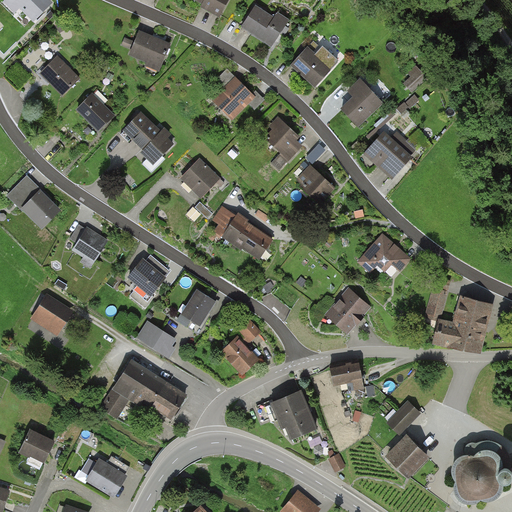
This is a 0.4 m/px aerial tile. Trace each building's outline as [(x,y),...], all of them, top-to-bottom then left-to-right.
[(51,4),(47,0),(9,0),(5,4),(15,13),(21,8),(35,21),(51,4)] [(203,0),(209,3),(207,7),(227,16),(234,0),(203,0)] [(291,28),(256,7),(245,26),(279,46),(291,28)] [(3,28),(0,31),(0,47),(7,54),(18,41),(3,28)] [(175,46),(139,34),(132,55),(168,67),(175,46)] [(338,73),(310,48),(294,66),(322,90),(338,73)] [(81,80),(57,54),(37,72),(60,98),(81,80)] [(234,71),(210,96),(236,121),(260,96),(234,71)] [(407,82),(414,90),(425,82),(418,73),(407,82)] [(356,96),(343,110),(362,129),(390,102),(366,78),(352,92),(356,96)] [(120,117),(96,94),(82,109),(106,132),(120,117)] [(310,141),(281,117),(265,138),(283,152),(272,165),(283,174),(310,141)] [(163,135),(149,121),(135,136),(149,150),(146,153),(159,166),(179,145),(166,132),(163,135)] [(413,156),(387,136),(371,155),(398,176),(413,156)] [(321,142),(308,156),(316,164),(329,149),(321,142)] [(223,181),(199,158),(184,174),(209,196),(223,181)] [(341,183),(316,164),(303,180),(328,199),(341,183)] [(67,211),(30,176),(11,196),(48,232),(67,211)] [(272,243),(223,209),(214,221),(222,226),(217,233),(259,262),(272,243)] [(114,243),(89,228),(87,230),(83,227),(74,241),(79,244),(75,251),(87,258),(85,262),(97,270),(114,243)] [(417,258),(387,234),(364,263),(379,276),(384,271),(397,282),(417,258)] [(172,279),(146,259),(131,278),(157,298),(172,279)] [(353,287),(330,317),(351,334),(375,303),(353,287)] [(487,353),(498,306),(466,298),(460,323),(447,320),(453,291),(437,288),(430,320),(445,324),(440,343),(487,353)] [(221,301),(199,289),(185,315),(208,326),(221,301)] [(77,317),(49,298),(36,317),(64,335),(77,317)] [(254,345),(265,333),(245,316),(234,328),(254,345)] [(178,340),(150,323),(139,340),(168,357),(178,340)] [(263,364),(241,339),(226,352),(249,377),(263,364)] [(190,395),(133,361),(103,409),(119,419),(131,399),(173,424),(190,395)] [(367,364),(333,368),(336,386),(353,383),(354,395),(371,393),(367,364)] [(302,392),(274,404),(291,444),(319,432),(302,392)] [(408,403),(387,425),(398,435),(419,413),(408,403)] [(58,446),(30,433),(23,449),(50,462),(58,446)] [(427,456),(408,438),(390,455),(409,475),(427,456)] [(510,479),(511,476),(511,474),(510,471),(511,467),(511,460),(508,453),(502,447),(496,443),(485,442),(477,445),(471,444),(466,448),(468,455),(459,457),(454,465),(454,474),(457,481),(455,489),(460,498),(468,502),(475,502),(481,498),(490,500),(496,497),(502,490),(503,486),(503,481),(508,482),(510,479)] [(128,480),(98,462),(87,480),(117,497),(128,480)] [(14,493),(0,488),(0,508),(8,511),(14,493)] [(319,511),(322,510),(298,491),(280,511),(319,511)]
